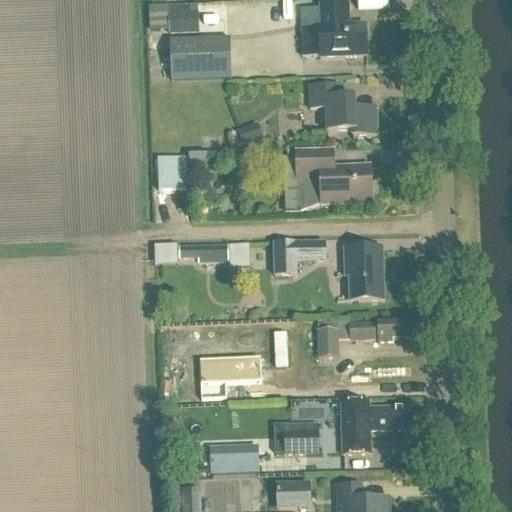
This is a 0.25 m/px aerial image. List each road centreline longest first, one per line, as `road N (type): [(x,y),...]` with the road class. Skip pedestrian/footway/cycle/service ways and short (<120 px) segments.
road 1 (unclassified): [(456,511),(436,0)]
road 2 (track): [(445,227),(130,236)]
